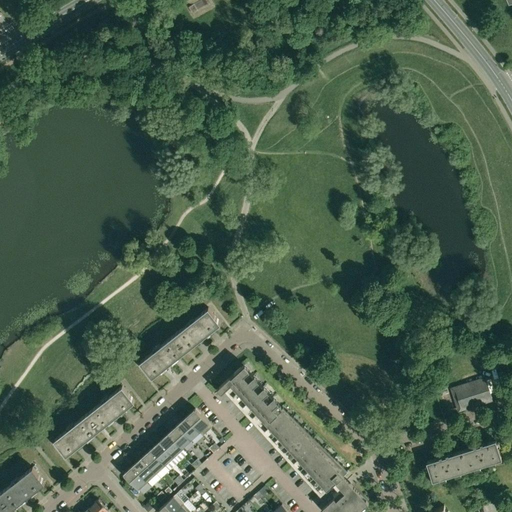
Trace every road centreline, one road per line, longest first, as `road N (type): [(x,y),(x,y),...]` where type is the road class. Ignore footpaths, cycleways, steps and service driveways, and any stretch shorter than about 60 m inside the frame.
road 1 (residential): [(375,452),(245,332),(93,467)]
road 2 (residential): [(375,452),(511,409)]
